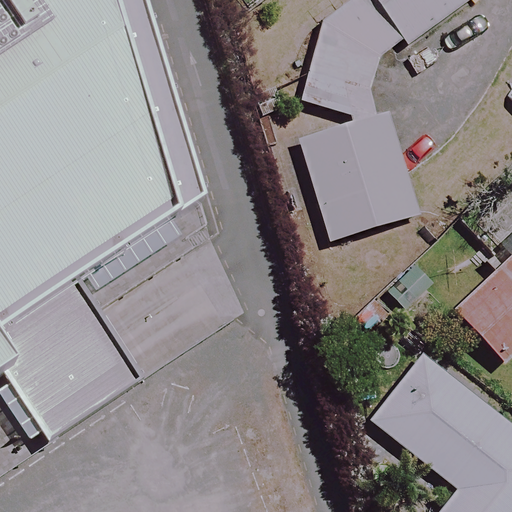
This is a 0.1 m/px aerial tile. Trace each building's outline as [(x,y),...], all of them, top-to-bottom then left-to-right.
[(60,230),(93,279),(196,211),(131,0),(0,0),(0,269),(59,230),(60,230)] [(399,46),(404,43),(410,49),(475,0),(356,0),(317,32),(298,100),(367,118),(366,112),(366,106),(366,100),(366,94),(368,89),(369,83),(372,77),(374,72),(377,67),(381,62),(385,57),(389,53),(394,49),(399,46)] [(417,219),(386,118),(298,145),(329,246),(417,219)] [(511,359),(511,261),(454,314),(503,367),(511,359)] [(511,511),(511,432),(421,361),(371,425),(457,492),(441,511),(511,511)]
